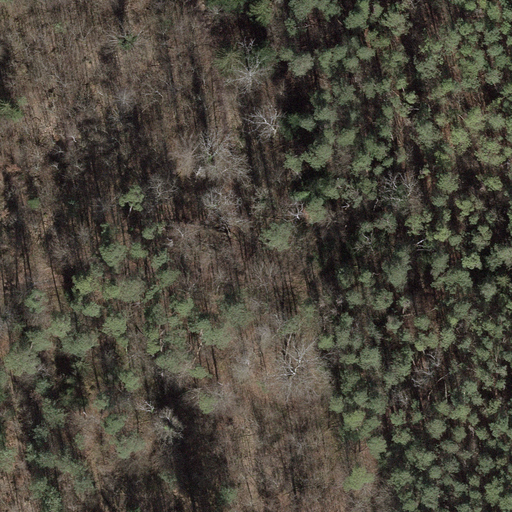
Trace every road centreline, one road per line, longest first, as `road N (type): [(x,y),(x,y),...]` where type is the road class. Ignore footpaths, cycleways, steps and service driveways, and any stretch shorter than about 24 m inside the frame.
road 1 (track): [(0,290),(87,267),(461,291),(511,262)]
road 2 (track): [(0,360),(97,458),(127,511)]
